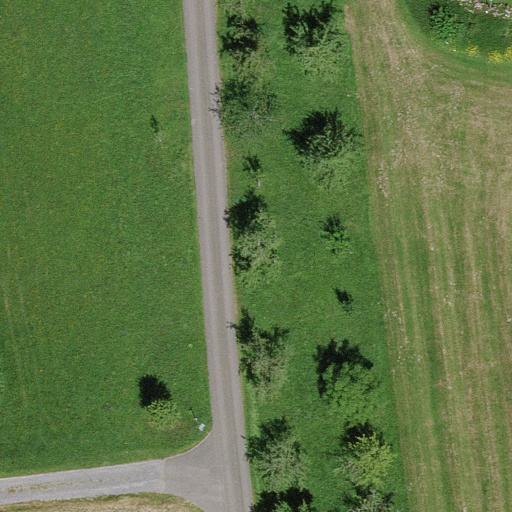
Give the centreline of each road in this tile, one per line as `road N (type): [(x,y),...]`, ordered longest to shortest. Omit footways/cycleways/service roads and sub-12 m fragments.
road 1 (track): [(196,0),(228,485)]
road 2 (track): [(0,496),(228,485)]
